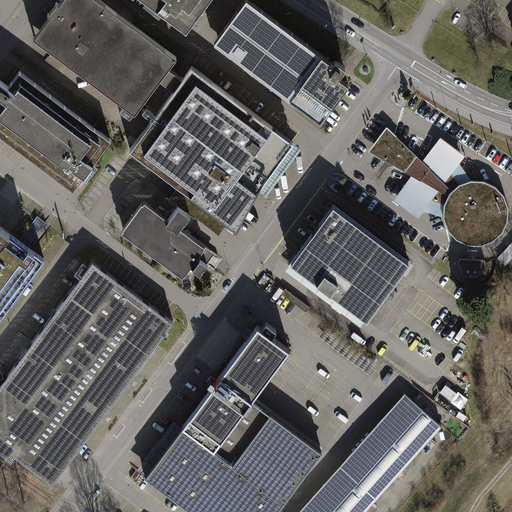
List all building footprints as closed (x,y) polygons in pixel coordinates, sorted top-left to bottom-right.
[(175,56),(99,0),(58,0),(31,36),(133,112),(175,56)] [(145,0),(184,29),(204,0),(145,0)] [(330,60),(248,0),(244,0),(213,42),(320,121),(349,83),(337,74),(344,65),(333,56),(330,60)] [(299,147),(187,64),(126,150),(175,187),(166,199),(176,206),(189,215),(216,236),(225,224),(234,231),(256,190),(263,195),(299,147)] [(110,139),(18,71),(8,84),(0,78),(0,135),(73,189),(110,139)] [(505,218),(505,205),(501,193),(492,184),(481,178),(469,178),(457,162),(463,154),(438,135),(421,160),(384,126),(367,149),(409,175),(391,198),(415,217),(421,210),(441,216),(446,228),(454,236),(465,242),(478,242),(490,238),(500,229),(505,218)] [(140,200),(118,231),(181,275),(187,266),(198,274),(205,264),(196,258),(204,247),(179,229),(189,215),(176,206),(167,219),(140,200)] [(407,259),(331,203),(288,260),(364,316),(407,259)] [(0,315),(44,257),(0,224),(0,315)] [(511,243),(501,256),(508,263),(511,257),(511,243)] [(483,262),(482,257),(458,257),(457,262),(458,267),(460,271),(464,274),(469,275),(474,274),(479,271),(482,267),(483,262)] [(173,320),(92,260),(0,383),(0,452),(10,460),(14,454),(52,483),(173,320)] [(258,323),(149,469),(206,511),(272,511),(320,449),(253,399),(291,348),(258,323)] [(364,511),(440,426),(403,394),(299,511),(364,511)]
